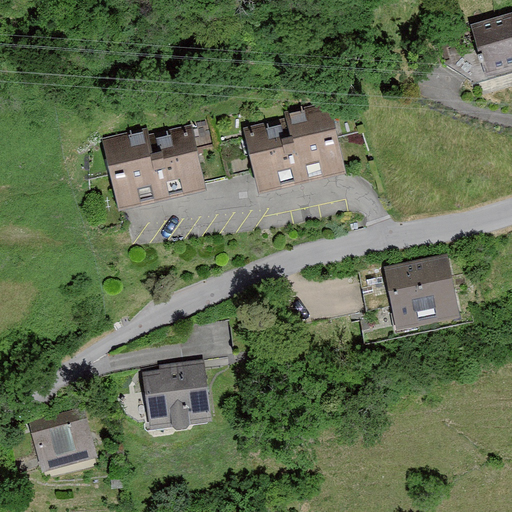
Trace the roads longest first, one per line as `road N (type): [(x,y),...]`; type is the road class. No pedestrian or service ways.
road 1 (residential): [(0,409),(183,310),(314,255),(511,208)]
road 2 (unknown): [(185,221),(339,202),(364,214),(377,241)]
